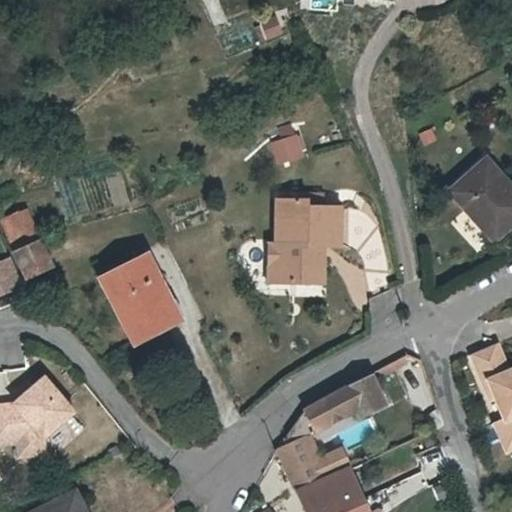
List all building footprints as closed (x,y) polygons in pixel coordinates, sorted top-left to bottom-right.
[(272,17),(255,25),(263,40),(279,32),(272,17)] [(297,133),(268,143),(277,167),(306,156),(297,133)] [(511,195),(511,187),(488,161),(451,190),(495,241),(511,226),(511,196),(511,195)] [(296,273),(323,274),(323,257),(319,252),(319,247),(340,247),(340,209),(318,209),(318,211),(310,211),(310,201),(279,200),(277,243),(270,243),(268,281),(296,282),(296,273)] [(23,208),(6,216),(14,234),(9,237),(27,277),(51,268),(23,208)] [(182,320),(149,255),(100,279),(136,343),(182,320)] [(0,258),(0,294),(19,287),(7,256),(0,258)] [(322,283),(323,274),(296,273),(296,282),(322,283)] [(511,371),(509,373),(497,345),(472,356),(485,386),(491,383),(497,397),(507,420),(507,422),(511,419),(511,371)] [(50,451),(48,435),(79,409),(50,374),(18,401),(0,402),(0,442),(22,440),(24,454),(50,451)] [(306,430),(339,412),(343,418),(357,412),(361,418),(387,406),(372,375),(364,378),(354,383),(328,399),(309,409),(305,411),(301,418),(306,430)] [(491,399),(497,397),(491,383),(485,386),(491,399)] [(306,430),(301,418),(289,433),(278,448),(279,450),(305,439),(310,437),(306,430)] [(511,450),(511,419),(507,422),(507,420),(496,424),(508,452),(511,450)] [(305,439),(279,450),(290,475),(316,463),(305,439)] [(310,511),(360,511),(356,503),(363,500),(351,473),(346,475),(338,461),(295,480),(310,511)] [(92,511),(80,488),(32,511),(92,511)] [(368,511),(363,500),(356,503),(360,511),(368,511)]
